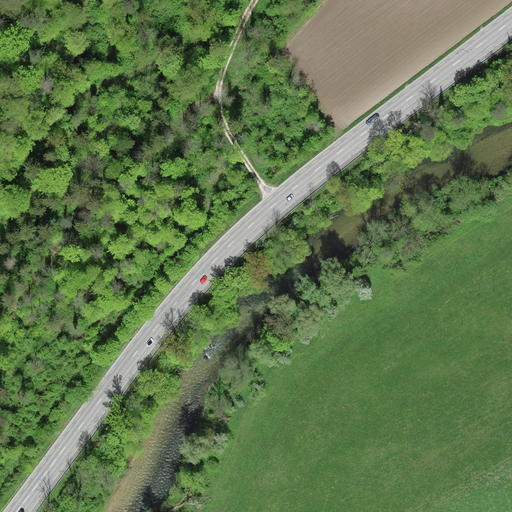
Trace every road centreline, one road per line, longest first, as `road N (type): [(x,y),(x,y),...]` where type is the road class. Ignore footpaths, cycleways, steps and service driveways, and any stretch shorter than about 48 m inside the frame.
road 1 (primary): [(16,511),(211,262),(274,203),(511,19)]
road 2 (track): [(251,9),(185,50),(93,89),(0,183)]
road 3 (track): [(274,203),(218,103),(231,49),(257,0)]
